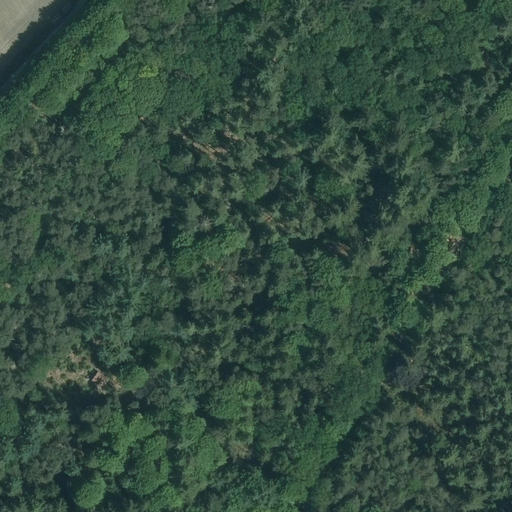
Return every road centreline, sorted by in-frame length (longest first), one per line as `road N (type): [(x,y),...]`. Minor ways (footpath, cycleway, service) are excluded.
road 1 (tertiary): [(295,511),(511,163)]
road 2 (track): [(84,1),(0,91)]
